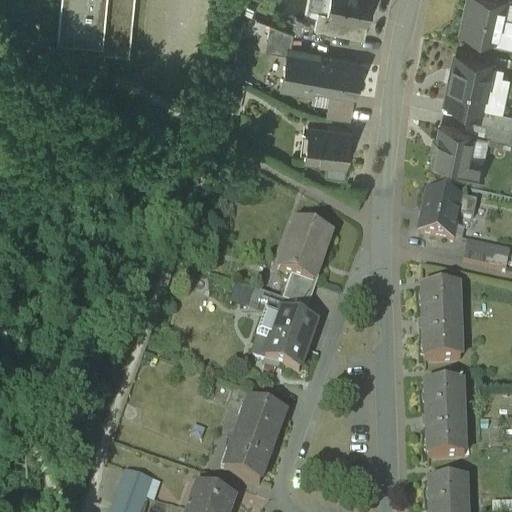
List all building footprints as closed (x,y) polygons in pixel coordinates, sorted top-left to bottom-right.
[(59,0),(56,35),(86,37),(85,49),(128,53),(133,0),(59,0)] [(371,0),(329,0),(327,13),(317,11),(314,29),(363,38),(364,37),(362,37),(365,23),(366,24),(371,0)] [(506,0),(468,0),(462,33),(496,39),(495,43),(511,45),(511,1),(507,0),(506,0)] [(269,23),(256,18),(252,42),(265,45),(269,23)] [(293,33),(269,23),(265,45),(265,50),(287,54),(288,49),(289,49),(293,33)] [(359,63),(317,56),(317,54),(289,49),(288,49),(287,54),(281,88),(310,93),(311,89),(330,92),(342,94),(353,96),(359,63)] [(491,64),(455,56),(446,102),(481,110),(491,64)] [(244,84),(230,76),(224,104),(240,107),(244,84)] [(342,94),(330,92),(328,103),(340,105),(342,94)] [(340,105),(328,103),(326,116),(349,119),(353,96),(342,94),(340,105)] [(511,115),(489,110),(486,124),(511,130),(511,122),(511,115)] [(511,130),(486,124),(483,138),(508,143),(508,141),(511,130)] [(350,132),(308,126),(304,159),(328,162),(326,174),(343,176),(345,164),(350,132)] [(472,133),(440,128),(433,175),(481,183),(484,164),(467,162),(472,133)] [(475,204),(426,193),(418,234),(466,244),(466,243),(451,240),(456,217),(472,220),(475,204)] [(329,238),(295,226),(285,253),(319,265),(329,238)] [(509,252),(466,243),(466,244),(462,262),(505,271),(509,252)] [(319,265),(285,253),(278,274),(290,279),(311,286),(319,265)] [(311,286),(290,279),(281,303),(285,304),(302,310),(311,286)] [(456,290),(420,291),(422,329),(458,328),(456,290)] [(281,303),(251,292),(244,312),(263,318),(264,317),(277,322),(280,315),(281,315),(285,304),(281,303)] [(281,315),(280,315),(277,322),(264,317),(263,318),(256,339),(270,343),(263,363),(297,375),(298,374),(297,374),(305,353),(305,354),(306,352),(305,352),(313,328),(314,328),(314,327),(281,315)] [(458,328),(422,329),(423,364),(459,363),(458,328)] [(460,386),(423,388),(425,425),(461,424),(460,386)] [(283,416),(247,404),(235,439),(271,452),(273,447),(272,447),(283,416)] [(461,424),(425,425),(426,461),(463,459),(461,424)] [(271,452),(235,439),(223,474),(258,486),(269,456),(271,452)] [(126,474),(114,508),(125,511),(138,511),(149,482),(126,474)] [(464,511),(463,483),(427,485),(428,511),(464,511)] [(228,511),(233,502),(199,490),(190,511),(228,511)]
